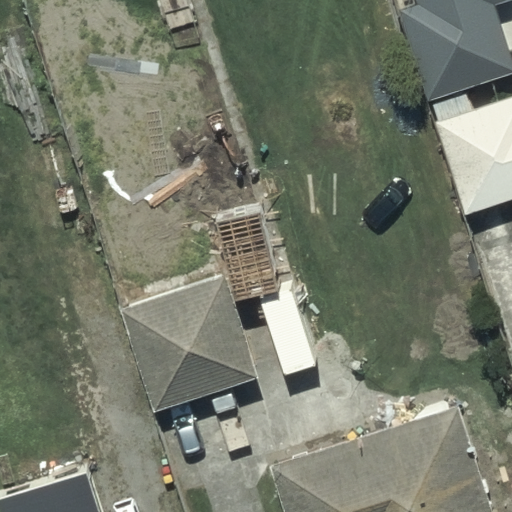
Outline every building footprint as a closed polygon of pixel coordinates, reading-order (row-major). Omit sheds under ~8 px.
[(403,0),(391,4),(419,95),(508,68),(487,0),(403,0)] [(511,87),(467,103),(462,88),(426,100),(431,114),(426,116),(456,208),(511,189),(511,87)] [(63,184),(7,204),(33,289),(60,281),(64,293),(109,279),(88,213),(73,218),(63,184)] [(110,302),(143,405),(253,369),(227,292),(279,275),(254,199),(202,217),(219,266),(110,302)] [(450,397),(261,457),(278,511),(489,511),(483,493),(493,490),(482,457),(470,461),(450,397)] [(0,477),(0,488),(7,511),(102,511),(83,450),(0,477)]
